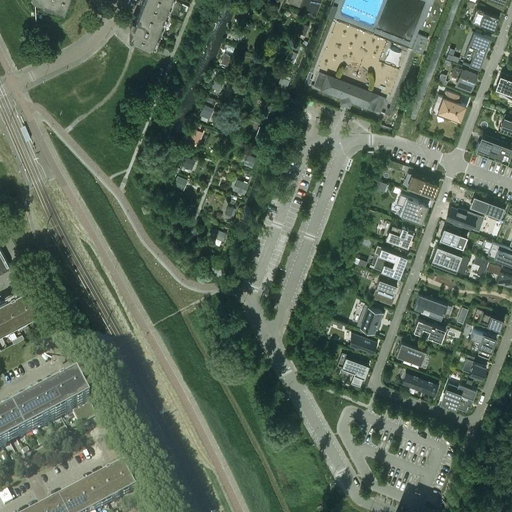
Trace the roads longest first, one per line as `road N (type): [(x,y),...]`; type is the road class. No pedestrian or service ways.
road 1 (residential): [(387,511),(356,496),(270,340),(344,141),(387,140),(453,163)]
road 2 (residential): [(511,328),(474,426),(370,387),(453,163)]
road 3 (residential): [(453,163),(511,7)]
road 4 (residential): [(13,83),(88,47),(119,0)]
road 5 (residential): [(5,511),(118,451)]
